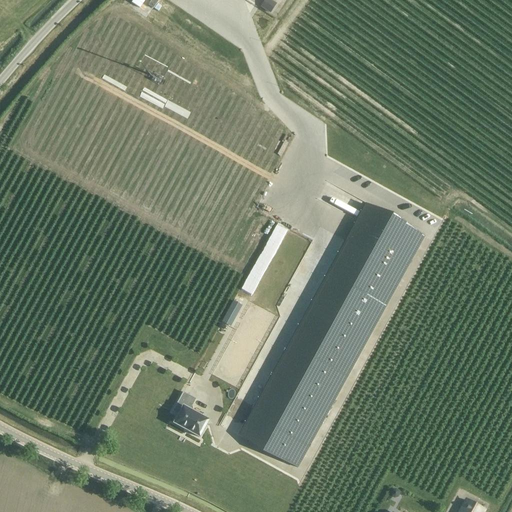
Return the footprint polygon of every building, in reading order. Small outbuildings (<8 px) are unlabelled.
[(46,147),(228,245),(278,153),(96,55),(46,147)] [(365,204),(271,374),(237,435),(297,468),(331,406),(426,237),(365,204)] [(275,222),(242,292),(254,298),(287,227),(275,222)] [(193,413),(191,406),(195,399),(183,392),(176,404),(182,407),(174,424),(199,438),(208,421),(207,420),(193,413)] [(465,498),(457,511),(484,511),(486,510),(465,498)]
